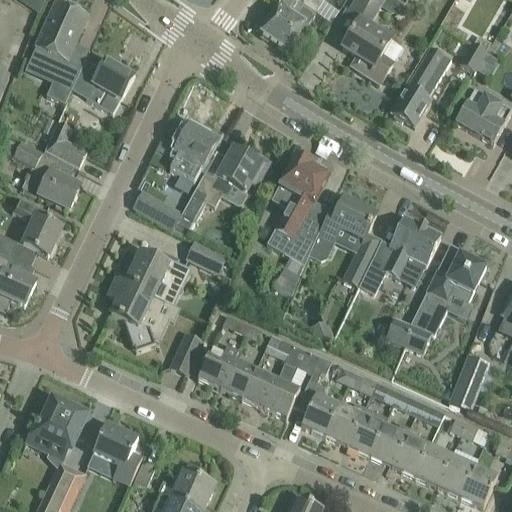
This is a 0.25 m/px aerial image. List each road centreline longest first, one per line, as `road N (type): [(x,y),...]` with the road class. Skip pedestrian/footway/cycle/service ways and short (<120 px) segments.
road 1 (tertiary): [(511,232),(327,134),(197,50)]
road 2 (residential): [(36,358),(164,87),(197,50)]
road 3 (residential): [(267,463),(36,358)]
